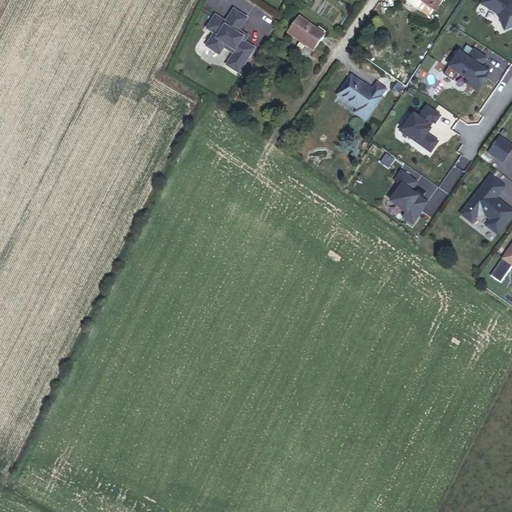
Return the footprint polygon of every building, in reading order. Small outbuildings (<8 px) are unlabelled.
[(435,13),(444,0),(406,0),(407,2),(415,8),(419,8),(422,3),(435,13)] [(483,0),(481,4),(499,15),(506,31),(511,28),(511,1),(509,0),(483,0)] [(249,19),(234,9),(226,21),(215,14),(206,29),(213,34),(205,47),(221,57),(225,51),(232,56),(225,67),(239,76),(256,49),(245,42),(249,36),(241,31),(249,19)] [(313,52),(325,36),(300,18),(288,35),(301,44),(299,47),(304,51),(306,48),(313,52)] [(460,55),(444,77),(453,84),(459,76),(468,82),(466,85),(478,94),(487,81),(484,78),(487,74),(481,69),(487,60),(474,52),(468,61),(460,55)] [(354,115),(365,123),(388,91),(377,83),(372,91),(352,77),(337,97),(357,111),(354,115)] [(413,116),(402,132),(412,140),(411,141),(432,155),(439,145),(428,138),(432,132),(428,130),(432,123),(436,126),(441,119),(427,109),(419,121),(413,116)] [(511,146),(500,138),(489,152),(502,162),(511,147),(511,146)] [(403,175),(397,185),(404,189),(393,205),(409,216),(406,221),(416,228),(430,206),(421,200),(420,201),(415,197),(415,196),(413,195),(419,186),(403,175)] [(511,210),(498,199),(506,188),(490,176),(459,216),(472,225),(477,219),(484,218),(489,221),(484,227),(497,237),(511,217),(511,210)] [(511,243),(501,260),(511,267),(511,243)]
